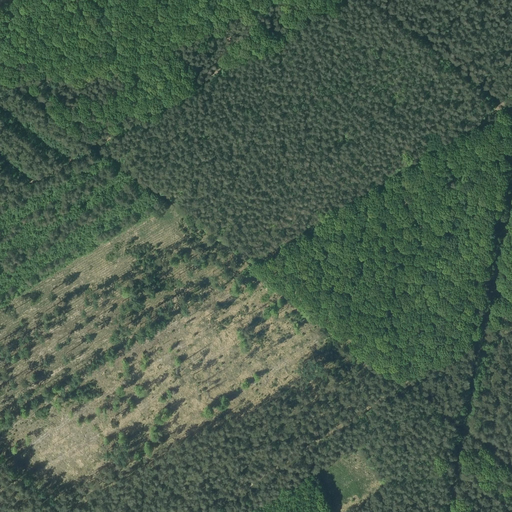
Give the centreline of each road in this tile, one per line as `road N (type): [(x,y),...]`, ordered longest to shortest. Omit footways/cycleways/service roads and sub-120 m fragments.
road 1 (unknown): [(0,205),(342,0)]
road 2 (track): [(209,511),(403,382),(511,459)]
road 3 (track): [(246,263),(505,106)]
road 4 (track): [(0,416),(246,263)]
road 5 (track): [(376,0),(505,106)]
